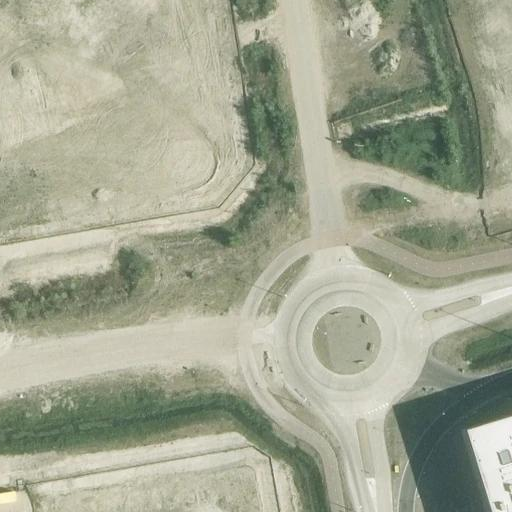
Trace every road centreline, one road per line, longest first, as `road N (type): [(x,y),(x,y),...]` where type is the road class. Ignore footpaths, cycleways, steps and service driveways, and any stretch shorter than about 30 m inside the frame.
road 1 (track): [(0,373),(235,336),(288,338)]
road 2 (unclassified): [(338,281),(294,0)]
road 3 (unclassified): [(338,281),(299,308),(289,354),(315,394),(361,404)]
